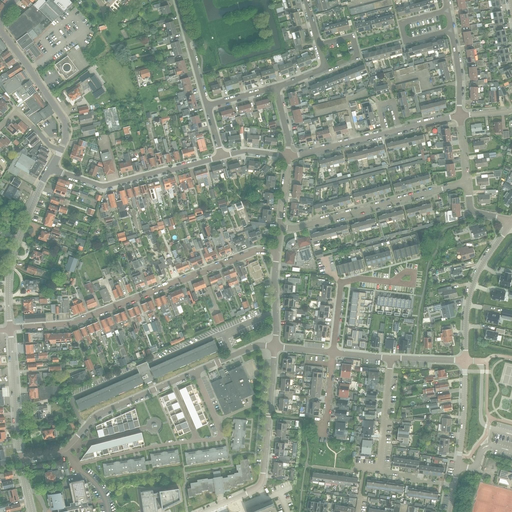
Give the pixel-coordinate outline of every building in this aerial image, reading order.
[(24,12),(7,27),(18,41),(17,41),(22,49),(23,48),(32,41),(32,40),(38,36),(41,33),(49,25),(52,22),(53,21),(56,19),(64,11),(72,3),(69,0),(47,0),(46,2),(43,0),(38,0),(36,3),(33,5),(29,8),(28,9),(24,12)] [(27,0),(21,0),(21,1),(26,7),(27,5),(29,8),(33,5),(30,2),(27,0)] [(285,12),(292,10),(291,7),(296,6),(294,0),(293,0),(286,2),(288,8),(284,9),(285,12)] [(491,10),(498,9),(497,6),(500,5),(500,1),(499,1),(499,0),(492,0),(491,0),(492,6),(490,7),(491,10)] [(326,2),(317,5),(319,11),(328,9),(331,8),(329,2),(326,2)] [(163,14),(170,12),(168,5),(161,7),(160,3),(153,5),(154,9),(158,7),(159,10),(161,10),(163,14)] [(399,16),(405,14),(403,7),(395,9),(396,13),(398,13),(399,16)] [(494,19),(502,17),(502,15),(501,11),(498,12),(498,9),(491,10),(491,13),(493,13),(494,19)] [(291,20),(299,18),(298,12),(292,13),(292,10),(285,12),(286,15),(289,14),(291,20)] [(392,14),(389,15),(389,13),(386,14),(388,24),(395,23),(393,18),(396,18),(395,14),(392,15),(392,14)] [(382,26),(388,24),(386,14),(385,14),(386,16),(380,18),(382,26)] [(371,18),(368,19),(368,21),(370,29),(376,28),(374,19),(374,17),(371,18)] [(493,25),(489,26),(490,29),(492,28),(494,28),(497,28),(501,27),(500,24),(503,23),(503,19),(502,19),(502,17),(494,19),(495,25),(493,25)] [(290,30),(297,28),(296,26),(301,24),(299,18),(291,20),(293,26),(289,27),(290,30)] [(376,28),(382,26),(380,18),(374,19),(376,28)] [(342,22),(344,30),(350,29),(348,20),(342,22)] [(358,32),(364,31),(361,20),(356,21),(356,20),(353,21),(354,27),(357,26),(358,32)] [(364,31),(370,29),(368,21),(365,22),(364,20),(362,20),(361,20),(364,31)] [(167,29),(174,27),(173,21),(165,23),(167,29)] [(336,24),(333,24),(332,21),(329,22),(330,25),(332,34),(338,32),(336,24)] [(338,32),(344,30),(342,22),(336,24),(338,32)] [(326,35),(332,34),(330,25),(324,27),(326,35)] [(174,38),(173,34),(176,33),(174,27),(167,29),(169,36),(169,37),(162,39),(162,37),(159,38),(160,42),(163,41),(174,38)] [(497,37),(505,36),(505,34),(505,29),(501,30),(501,27),(494,28),(494,31),(496,31),(497,37)] [(296,38),(304,36),(303,30),(297,31),(297,28),(290,30),(291,33),(294,32),(296,38)] [(104,39),(112,34),(109,30),(107,32),(108,33),(103,37),(104,39)] [(295,48),(302,47),(301,44),(306,42),(304,36),(296,38),(298,45),(294,46),(295,48)] [(497,47),(504,45),(503,42),(507,42),(506,38),(505,36),(497,37),(498,43),(497,44),(497,47)] [(178,41),(175,42),(174,38),(163,41),(164,44),(170,42),(171,43),(173,49),(180,47),(178,41)] [(444,39),(438,40),(438,43),(440,48),(443,47),(443,49),(449,48),(446,39),(444,40),(444,39)] [(438,40),(432,42),(434,50),(434,51),(437,50),(437,52),(440,51),(440,48),(438,43),(438,40)] [(428,51),(434,50),(432,42),(426,44),(428,51)] [(34,43),(29,48),(36,57),(41,53),(34,43)] [(118,43),(110,45),(117,54),(121,52),(118,43)] [(400,44),(394,46),(396,54),(402,53),(400,44)] [(421,53),(428,51),(426,44),(419,45),(421,53)] [(497,56),(508,54),(508,52),(508,48),(504,48),(504,45),(497,47),(498,50),(499,49),(500,52),(496,53),(497,56)] [(390,56),(396,54),(394,46),(388,48),(390,56)] [(180,47),(173,49),(174,55),(182,53),(180,47)] [(409,56),(416,54),(414,47),(407,48),(408,51),(405,52),(407,58),(410,57),(409,56)] [(384,58),(390,56),(388,48),(382,49),(384,58)] [(378,59),(384,58),(382,49),(376,51),(378,59)] [(0,69),(4,66),(6,68),(15,62),(7,50),(3,53),(0,55),(0,69)] [(372,61),(378,59),(376,51),(370,52),(372,61)] [(311,63),(308,55),(307,53),(306,52),(301,54),(302,57),(305,65),(311,63)] [(366,62),(372,61),(370,52),(364,54),(366,62)] [(500,66),(500,65),(507,64),(506,61),(510,60),(509,56),(508,54),(497,56),(499,62),(498,62),(498,64),(496,64),(496,67),(500,66)] [(67,56),(55,65),(59,70),(59,71),(58,71),(58,72),(59,73),(60,73),(61,73),(66,79),(78,70),(67,56)] [(305,65),(302,57),(296,60),(295,56),(292,57),(295,64),(297,63),(299,68),(305,65)] [(292,65),(295,64),(292,57),(287,59),(288,63),(285,64),(288,72),(294,70),(292,65)] [(437,60),(434,61),(434,64),(439,63),(439,66),(435,67),(436,70),(437,69),(440,69),(447,67),(446,61),(445,58),(437,60)] [(288,72),(285,64),(278,67),(277,63),(275,64),(277,71),(280,70),(282,75),(288,72)] [(274,72),(277,71),(275,64),(272,65),(273,68),(267,70),(269,79),(275,77),(274,72)] [(358,67),(361,75),(367,72),(364,64),(358,67)] [(0,83),(10,77),(22,69),(19,65),(6,72),(2,74),(0,75),(0,83)] [(175,75),(169,77),(170,80),(171,79),(179,77),(178,75),(179,74),(187,72),(185,66),(178,68),(173,69),(175,75)] [(505,74),(507,78),(511,75),(511,67),(508,69),(506,66),(499,70),(501,75),(505,74)] [(362,78),(361,75),(358,67),(352,69),(355,77),(356,80),(362,78)] [(148,68),(140,70),(142,78),(144,77),(145,78),(148,77),(147,77),(150,76),(148,68)] [(269,79),(267,70),(260,72),(260,68),(257,69),(258,76),(261,75),(263,80),(269,79)] [(256,77),(258,76),(257,69),(254,70),(255,73),(249,75),(251,84),(257,82),(256,77)] [(349,80),(355,77),(352,69),(346,71),(349,80)] [(30,80),(23,70),(9,79),(9,78),(0,83),(0,85),(5,92),(6,91),(9,95),(11,93),(29,80),(30,80)] [(68,97),(71,101),(72,100),(74,99),(76,101),(78,102),(81,100),(81,98),(79,95),(83,92),(84,91),(82,88),(88,84),(94,93),(93,94),(96,98),(105,92),(102,87),(100,88),(99,87),(102,85),(94,75),(92,77),(88,71),(79,78),(82,82),(79,84),(78,83),(76,85),(77,87),(72,91),(71,90),(67,92),(68,94),(69,96),(68,97)] [(343,82),(344,82),(349,80),(346,71),(340,74),(343,82)] [(251,84),(249,75),(242,77),(241,73),(238,74),(240,81),(243,80),(244,85),(251,84)] [(440,79),(440,82),(451,79),(449,73),(442,75),(442,78),(440,79)] [(478,80),(477,75),(480,75),(480,73),(470,74),(470,80),(475,79),(476,83),(478,83),(484,83),(484,80),(478,80)] [(238,82),(240,81),(238,74),(236,75),(237,79),(230,80),(233,89),(239,87),(238,82)] [(344,84),(344,82),(343,82),(340,74),(334,76),(337,84),(341,83),(342,85),(344,84)] [(339,88),(337,84),(334,76),(328,79),(331,87),(335,85),(336,89),(339,88)] [(181,83),(178,84),(178,87),(190,83),(188,77),(180,80),(181,83)] [(219,87),(222,86),(220,77),(216,78),(218,84),(211,86),(213,94),(221,92),(219,87)] [(233,89),(230,80),(224,82),(223,78),(220,79),(220,77),(222,86),(225,85),(226,90),(233,89)] [(325,89),(331,87),(328,79),(322,81),(325,89)] [(29,97),(36,92),(31,85),(32,84),(29,80),(11,93),(12,95),(16,92),(21,98),(17,101),(18,103),(16,104),(17,106),(24,102),(30,110),(24,114),(35,125),(40,122),(46,118),(45,116),(52,111),(48,105),(47,106),(37,92),(34,95),(33,94),(29,97)] [(319,92),(325,89),(322,81),(316,84),(319,92)] [(388,84),(384,85),(383,82),(381,83),(381,86),(383,93),(390,92),(388,84)] [(504,96),(499,85),(498,82),(492,82),(496,89),(496,90),(489,91),(490,95),(491,95),(492,102),(496,102),(499,102),(499,96),(504,96)] [(184,91),(177,93),(177,96),(189,93),(189,90),(192,89),(190,83),(178,87),(179,89),(183,88),(184,91)] [(314,94),(319,92),(316,84),(310,86),(311,88),(308,90),(311,98),(315,96),(314,94)] [(504,86),(503,86),(502,84),(499,85),(504,96),(507,94),(504,86)] [(377,95),(383,93),(381,86),(375,87),(377,95)] [(189,93),(177,96),(178,99),(185,97),(186,101),(184,101),(185,103),(195,101),(193,95),(192,95),(190,96),(189,93)] [(300,97),(290,99),(290,100),(291,105),(295,105),(295,107),(300,106),(308,104),(307,104),(307,101),(301,103),(300,100),(300,97)] [(268,99),(261,101),(264,109),(266,108),(266,110),(273,109),(271,103),(269,104),(268,99)] [(186,106),(188,105),(189,109),(196,107),(195,101),(185,103),(186,106)] [(258,110),(264,109),(261,101),(255,102),(258,110)] [(365,111),(362,111),(363,114),(365,113),(373,112),(371,105),(370,106),(369,103),(363,104),(364,107),(365,111)] [(252,113),(252,112),(250,104),(244,105),(246,112),(247,118),(251,117),(250,116),(253,115),(254,119),(257,118),(255,112),(252,113)] [(427,105),(421,106),(422,113),(426,112),(426,113),(429,113),(427,105)] [(115,107),(103,109),(108,132),(120,129),(115,107)] [(231,120),(231,118),(235,117),(232,109),(226,110),(229,120),(231,120)] [(227,121),(229,120),(226,110),(220,112),(222,120),(226,119),(227,121)] [(93,111),(88,112),(87,112),(88,115),(79,117),(81,123),(86,121),(86,122),(92,121),(91,115),(94,114),(93,111)] [(191,121),(188,122),(189,124),(192,123),(200,121),(198,115),(190,117),(191,121)] [(311,119),(303,121),(301,115),(294,117),(296,123),(299,122),(299,125),(302,124),(311,122),(311,120),(311,119)] [(11,123),(6,128),(11,133),(13,135),(15,133),(18,129),(21,132),(23,133),(28,127),(21,121),(19,123),(17,125),(15,123),(13,125),(11,123)] [(98,131),(97,125),(100,125),(100,121),(93,123),(93,125),(82,128),(83,136),(89,135),(89,134),(92,134),(92,133),(95,133),(95,131),(98,131)] [(192,123),(189,124),(189,127),(190,130),(193,129),(201,127),(200,121),(192,123)] [(307,134),(305,135),(307,142),(313,141),(312,136),(315,135),(312,125),(311,122),(309,123),(310,125),(309,125),(311,132),(307,133),(307,134)] [(502,122),(494,122),(495,132),(503,132),(503,131),(502,122)] [(320,130),(316,131),(315,124),(312,125),(315,135),(317,135),(318,139),(325,138),(323,130),(321,131),(320,130)] [(482,130),(481,124),(478,124),(471,125),(472,134),(482,133),(482,135),(486,134),(485,130),(482,130)] [(447,125),(437,126),(439,136),(450,134),(449,128),(448,128),(447,125)] [(235,143),(233,131),(232,127),(231,127),(225,129),(226,132),(230,131),(231,136),(228,137),(229,144),(235,143)] [(252,142),(253,128),(251,127),(250,135),(247,135),(247,133),(243,132),(243,139),(246,139),(246,142),(252,142)] [(29,143),(36,137),(37,136),(34,132),(33,133),(31,131),(29,133),(27,136),(25,138),(26,140),(26,141),(27,142),(28,142),(29,143)] [(261,138),(260,141),(264,141),(264,144),(270,144),(271,138),(271,133),(270,132),(269,132),(269,135),(268,135),(268,138),(265,137),(265,135),(261,134),(261,138)] [(305,135),(304,132),(299,133),(299,135),(301,144),(307,142),(305,135)] [(203,138),(197,140),(196,138),(203,137),(202,133),(199,134),(195,135),(193,136),(195,142),(197,141),(200,151),(206,150),(203,138)] [(423,149),(421,143),(425,142),(423,135),(417,136),(418,143),(422,155),(422,158),(425,157),(424,155),(423,149)] [(36,137),(29,143),(32,147),(39,141),(36,137)] [(483,141),(490,140),(489,137),(483,138),(480,138),(480,141),(473,142),(474,149),(475,149),(475,152),(479,152),(478,149),(484,148),(483,141)] [(7,146),(10,142),(5,138),(3,140),(1,138),(0,139),(0,151),(2,149),(1,148),(4,144),(7,146)] [(85,148),(87,142),(80,139),(78,145),(74,144),(70,157),(80,161),(84,151),(82,151),(83,147),(85,148)] [(172,152),(174,160),(180,159),(175,140),(172,141),(173,147),(174,147),(175,152),(172,152)] [(184,149),(181,150),(183,158),(189,156),(185,142),(185,140),(182,141),(184,149)] [(185,142),(189,156),(195,155),(193,147),(190,147),(189,142),(187,143),(186,140),(185,141),(185,142)] [(393,141),(393,142),(395,149),(401,148),(399,141),(395,142),(395,141),(393,141)] [(41,152),(44,146),(42,144),(41,142),(40,142),(29,151),(29,154),(30,154),(31,152),(38,156),(41,152)] [(163,163),(160,150),(158,143),(155,144),(157,153),(155,154),(158,165),(163,163)] [(49,151),(44,148),(44,147),(44,146),(41,152),(38,156),(45,160),(48,156),(46,155),(49,151)] [(375,148),(371,149),(373,156),(376,155),(377,158),(380,157),(377,147),(377,146),(375,147),(375,148)] [(143,148),(140,149),(142,156),(140,157),(141,160),(143,169),(149,167),(145,154),(143,148)] [(154,157),(153,155),(151,148),(148,149),(149,153),(150,153),(151,156),(151,158),(148,159),(150,167),(156,165),(154,157)] [(365,149),(365,150),(367,157),(373,156),(371,149),(368,150),(367,149),(365,149)] [(36,178),(44,166),(36,161),(27,156),(24,155),(23,154),(18,151),(7,171),(17,176),(21,169),(36,178)] [(30,154),(33,156),(31,158),(36,161),(44,166),(45,163),(46,161),(45,160),(39,157),(38,156),(31,152),(30,154)] [(107,174),(115,172),(109,152),(101,154),(104,167),(103,167),(105,173),(106,173),(107,174)] [(356,163),(353,153),(353,152),(351,153),(351,154),(347,154),(349,161),(355,160),(356,163)] [(486,158),(492,158),(496,157),(496,152),(483,154),(484,158),(476,159),(477,167),(488,166),(486,158)] [(126,162),(119,164),(121,173),(133,170),(130,161),(128,154),(124,155),(126,162)] [(337,155),(337,156),(339,163),(345,162),(343,155),(339,156),(339,155),(337,155)] [(253,170),(254,161),(249,161),(248,166),(246,166),(243,166),(245,173),(247,172),(248,169),(253,170)] [(239,162),(234,164),(236,172),(239,171),(239,175),(242,174),(245,173),(243,166),(240,167),(239,162)] [(227,171),(226,168),(223,169),(222,164),(216,165),(219,174),(224,172),(225,178),(228,177),(227,171)] [(233,173),(236,172),(234,164),(228,165),(229,170),(227,171),(228,177),(234,176),(233,173)] [(102,168),(99,167),(92,165),(89,174),(95,176),(97,172),(100,174),(101,176),(104,175),(102,168)] [(216,175),(219,174),(216,165),(211,167),(212,171),(209,172),(211,179),(216,178),(216,175)] [(200,170),(205,186),(208,185),(206,176),(208,176),(206,168),(200,170)] [(200,170),(195,171),(197,179),(198,184),(199,183),(200,183),(201,183),(204,182),(205,186),(200,170)] [(194,187),(192,180),(190,173),(184,174),(186,182),(188,189),(194,187)] [(188,189),(186,182),(184,174),(178,176),(180,184),(184,183),(185,189),(188,189)] [(488,178),(494,177),(494,174),(488,175),(488,178),(478,179),(479,186),(489,184),(488,178)] [(425,184),(428,184),(427,183),(431,182),(429,175),(423,176),(425,183),(425,184)] [(425,184),(425,183),(423,176),(417,178),(419,185),(423,184),(423,185),(425,184)] [(11,183),(17,187),(20,181),(14,178),(11,183)] [(69,185),(68,185),(69,182),(58,178),(56,185),(67,189),(69,185)] [(402,191),(404,190),(404,189),(407,188),(405,181),(402,182),(401,178),(399,179),(399,183),(402,191)] [(168,179),(163,180),(165,188),(165,190),(168,189),(170,195),(171,198),(173,197),(173,194),(170,186),(168,179)] [(159,181),(153,183),(155,190),(157,199),(158,199),(158,203),(162,202),(159,191),(161,191),(159,181)] [(274,187),(275,182),(266,181),(266,184),(263,184),(262,186),(262,189),(269,190),(269,187),(274,187)] [(503,186),(510,190),(511,187),(505,182),(503,186)] [(157,199),(155,190),(153,183),(147,184),(149,192),(152,191),(155,200),(157,199)] [(385,194),(385,193),(383,186),(382,183),(380,184),(381,187),(377,188),(379,195),(383,194),(383,195),(385,194)] [(393,184),(395,191),(399,190),(399,191),(402,191),(399,183),(393,184)] [(148,192),(146,185),(140,186),(142,194),(145,193),(146,198),(147,200),(148,202),(150,201),(148,192)] [(21,192),(13,188),(10,186),(4,195),(8,197),(9,195),(16,199),(21,192)] [(54,188),(53,191),(54,191),(54,192),(56,193),(55,195),(60,197),(61,194),(64,196),(65,192),(69,194),(70,191),(56,186),(55,188),(54,188)] [(141,194),(139,186),(133,188),(135,196),(136,198),(139,197),(141,204),(143,204),(142,199),(141,194)] [(134,196),(131,188),(126,190),(128,198),(130,197),(134,209),(137,208),(134,196)] [(269,193),(269,190),(262,189),(262,192),(265,192),(264,198),(273,199),(273,193),(269,193)] [(359,190),(360,192),(361,199),(367,198),(365,191),(362,191),(362,189),(359,190)] [(121,201),(117,202),(119,207),(118,207),(121,218),(127,216),(126,210),(125,210),(123,204),(128,203),(124,190),(118,192),(121,201)] [(506,192),(503,197),(506,198),(504,201),(509,204),(511,200),(511,191),(511,190),(509,193),(506,192)] [(113,193),(107,195),(109,202),(111,207),(116,206),(116,204),(113,193)] [(350,196),(346,197),(345,195),(343,196),(346,204),(346,205),(348,205),(348,204),(352,203),(350,196)] [(451,198),(449,198),(450,204),(452,204),(460,204),(459,198),(456,198),(456,195),(451,195),(451,198)] [(492,195),(479,195),(480,203),(490,203),(490,197),(492,197),(492,195)] [(63,202),(64,200),(58,198),(58,199),(52,196),(50,202),(58,205),(59,201),(63,202)] [(334,207),(340,206),(338,199),(337,196),(331,197),(334,207)] [(334,208),(334,207),(331,197),(328,198),(329,201),(326,202),(328,209),(332,208),(332,209),(334,208)] [(272,204),(273,199),(264,198),(264,203),(260,203),(260,206),(267,206),(267,203),(272,204)] [(224,199),(217,201),(219,208),(226,206),(224,199)] [(326,202),(323,203),(322,200),(320,200),(320,203),(320,204),(322,211),(328,209),(326,202)] [(110,215),(107,203),(107,202),(101,204),(102,207),(100,208),(101,208),(100,210),(101,214),(102,218),(105,217),(107,223),(109,227),(113,226),(112,221),(110,215)] [(55,213),(57,207),(49,204),(47,211),(55,213)] [(316,212),(320,211),(320,212),(322,212),(322,211),(320,204),(314,205),(316,212)] [(424,204),(427,212),(433,211),(431,204),(427,205),(427,204),(424,204)] [(267,209),(267,206),(260,206),(260,209),(263,209),(262,214),(271,215),(271,210),(267,209)] [(93,216),(95,210),(89,208),(86,214),(93,216)] [(457,220),(457,217),(460,216),(460,210),(452,211),(448,211),(449,222),(457,220)] [(45,218),(57,222),(58,220),(53,219),(55,215),(47,212),(47,213),(46,213),(45,215),(46,216),(45,218)] [(387,214),(386,213),(384,214),(386,222),(392,220),(390,213),(387,214)] [(259,219),(258,222),(265,223),(265,220),(270,221),(271,215),(262,214),(262,217),(259,217),(259,219)] [(173,225),(180,223),(179,219),(176,219),(175,216),(170,217),(173,225)] [(56,224),(57,222),(45,218),(44,220),(43,221),(43,223),(43,224),(51,227),(52,223),(56,224)] [(375,219),(371,220),(371,219),(368,219),(371,227),(377,226),(377,225),(378,225),(378,223),(376,224),(375,219)] [(359,223),(359,222),(357,222),(359,230),(365,229),(363,222),(359,223)] [(340,226),(341,227),(343,237),(344,237),(343,234),(349,232),(347,225),(343,226),(343,225),(340,226)] [(251,226),(244,229),(245,231),(247,238),(250,237),(252,241),(257,239),(254,231),(251,226)] [(481,236),(487,235),(486,231),(485,231),(484,227),(478,229),(477,226),(470,228),(471,231),(473,231),(475,237),(481,235),(481,236)] [(341,237),(343,237),(341,227),(335,228),(337,235),(340,234),(341,237)] [(254,231),(257,239),(262,237),(259,229),(254,231)] [(38,238),(38,239),(46,241),(47,239),(49,239),(51,235),(49,234),(49,233),(41,230),(40,234),(39,234),(39,235),(38,235),(37,237),(38,238)] [(244,239),(247,238),(245,231),(242,232),(237,234),(238,237),(241,245),(246,243),(244,239)] [(315,233),(311,234),(313,241),(314,245),(320,243),(319,240),(317,233),(317,232),(315,233)] [(228,243),(225,244),(221,233),(218,234),(219,238),(226,254),(231,251),(228,243)] [(241,245),(238,237),(236,238),(234,233),(229,235),(230,237),(229,237),(231,244),(234,243),(236,247),(241,245)] [(226,254),(219,238),(215,239),(214,236),(211,237),(212,239),(212,240),(214,246),(219,244),(220,244),(219,245),(220,247),(217,248),(220,256),(226,254)] [(286,246),(286,249),(287,249),(288,249),(288,251),(287,251),(286,263),(293,264),(294,261),(296,262),(296,265),(303,266),(304,262),(309,262),(312,258),(309,244),(311,244),(310,242),(309,237),(305,238),(300,239),(297,240),(298,242),(296,243),(295,239),(292,239),(291,240),(290,240),(289,241),(288,242),(287,244),(286,245),(286,246)] [(205,242),(204,241),(203,238),(196,240),(197,243),(199,249),(203,247),(204,248),(206,253),(203,254),(206,262),(212,260),(205,242)] [(208,241),(205,242),(212,260),(217,257),(214,250),(212,251),(208,241)] [(198,265),(203,263),(200,255),(198,256),(196,252),(194,247),(191,249),(193,251),(192,251),(198,265)] [(463,259),(474,256),(472,248),(466,250),(465,247),(457,249),(458,254),(461,253),(463,259)] [(31,257),(40,260),(40,261),(42,261),(43,257),(44,257),(45,253),(48,254),(49,251),(43,249),(42,252),(42,254),(34,251),(33,254),(32,254),(31,256),(32,257),(31,257)] [(175,249),(171,251),(176,262),(174,263),(178,273),(184,271),(175,249)] [(192,267),(198,265),(192,251),(189,253),(192,259),(189,260),(192,267)] [(73,273),(78,259),(70,256),(65,270),(73,273)] [(158,275),(165,273),(163,267),(166,266),(162,257),(159,258),(161,263),(155,265),(155,266),(158,275)] [(139,267),(143,266),(145,265),(142,258),(140,259),(137,260),(139,267)] [(179,258),(184,271),(189,268),(186,261),(183,262),(181,258),(179,258)] [(257,278),(263,276),(257,261),(250,264),(247,265),(251,274),(254,280),(258,278),(257,278)] [(246,278),(244,274),(247,273),(245,270),(246,270),(244,264),(240,266),(236,267),(241,280),(241,282),(247,279),(246,278)] [(37,268),(36,268),(29,265),(28,268),(27,268),(26,270),(27,271),(34,274),(36,271),(40,272),(41,270),(42,269),(37,268)] [(462,270),(465,269),(464,265),(453,268),(454,271),(453,271),(455,279),(460,278),(460,277),(463,276),(462,270)] [(152,283),(156,281),(150,266),(148,267),(149,270),(147,271),(148,272),(152,283)] [(107,267),(102,270),(104,276),(110,273),(107,267)] [(233,268),(228,270),(234,285),(234,287),(237,292),(240,291),(238,285),(236,280),(235,277),(234,278),(234,276),(235,276),(236,275),(233,268)] [(228,270),(222,272),(225,280),(227,279),(228,283),(229,286),(233,284),(228,270)] [(152,283),(148,272),(146,272),(146,271),(143,272),(148,285),(152,283)] [(136,273),(141,287),(145,286),(140,273),(139,273),(139,272),(136,273)] [(500,276),(499,284),(510,286),(511,278),(511,273),(505,272),(504,277),(500,276)] [(223,289),(220,282),(223,281),(220,273),(214,276),(220,290),(223,289)] [(137,289),(141,287),(136,274),(132,275),(134,282),(137,289)] [(220,290),(214,276),(209,278),(211,285),(214,284),(217,291),(215,292),(217,299),(222,297),(220,290)] [(128,293),(132,291),(129,283),(128,284),(127,282),(125,277),(123,278),(128,293)] [(300,283),(300,279),(288,278),(288,283),(287,283),(286,283),(286,285),(284,285),(284,291),(292,292),(293,286),(295,286),(295,282),(300,283)] [(39,283),(39,280),(32,279),(32,281),(26,281),(26,284),(25,286),(25,287),(25,288),(31,289),(31,290),(32,292),(34,292),(35,291),(35,289),(36,289),(36,283),(39,283)] [(90,282),(89,280),(86,282),(86,284),(84,285),(86,290),(89,289),(91,293),(94,292),(90,282)] [(101,289),(99,282),(98,283),(97,280),(91,282),(95,291),(101,289)] [(120,296),(116,288),(115,289),(114,284),(112,280),(109,281),(115,298),(120,296)] [(198,282),(202,294),(205,293),(203,288),(206,287),(203,280),(198,282)] [(322,291),(331,292),(332,286),(328,286),(328,282),(318,280),(317,285),(323,285),(322,291)] [(120,296),(124,294),(118,281),(114,283),(117,288),(116,288),(120,296)] [(199,295),(202,294),(198,282),(192,284),(195,291),(197,290),(199,295)] [(445,299),(458,296),(456,288),(452,289),(451,286),(438,290),(439,293),(443,292),(445,299)] [(104,302),(111,299),(106,288),(100,290),(104,302)] [(181,289),(175,291),(179,302),(187,299),(189,305),(195,303),(192,296),(190,290),(186,291),(185,288),(181,289)] [(493,291),(492,299),(500,301),(500,299),(504,300),(506,292),(500,290),(500,292),(493,291)] [(170,295),(167,296),(172,308),(175,315),(179,314),(176,307),(180,305),(179,302),(175,291),(169,293),(170,295)] [(330,298),(331,292),(322,291),(322,297),(318,296),(318,301),(326,302),(327,297),(330,298)] [(169,304),(168,302),(165,295),(160,297),(169,321),(170,321),(170,320),(171,320),(170,317),(171,317),(167,305),(169,304)] [(298,302),(299,296),(292,295),(291,299),(285,298),(284,305),(291,306),(291,309),(295,309),(296,306),(295,306),(296,302),(298,302)] [(33,304),(32,301),(40,301),(40,304),(47,303),(46,297),(39,297),(30,298),(30,300),(23,300),(24,305),(26,305),(26,306),(30,306),(30,304),(33,304)] [(166,322),(169,321),(160,297),(154,299),(157,307),(160,306),(166,322)] [(88,308),(97,305),(94,298),(85,301),(88,308)] [(74,300),(79,312),(85,310),(82,302),(78,304),(77,302),(78,301),(77,299),(74,300)] [(74,314),(79,312),(74,300),(72,300),(73,303),(74,303),(75,305),(71,307),(74,314)] [(152,316),(151,314),(153,313),(151,309),(154,308),(151,300),(146,303),(152,316)] [(326,306),(326,302),(318,301),(317,307),(320,308),(320,310),(318,310),(317,311),(329,312),(329,306),(326,306)] [(149,318),(152,316),(146,303),(141,305),(143,312),(146,311),(149,318)] [(444,318),(445,318),(454,315),(453,309),(456,308),(454,303),(441,306),(441,304),(434,305),(436,312),(439,311),(442,310),(444,318)] [(36,312),(35,306),(35,304),(33,304),(30,304),(30,306),(26,306),(26,305),(24,305),(24,309),(23,310),(24,312),(24,313),(36,312)] [(140,315),(138,316),(138,314),(141,313),(138,306),(133,308),(138,322),(142,321),(140,315)] [(138,322),(133,308),(127,310),(130,317),(133,316),(135,322),(138,321),(138,322)] [(286,311),(285,319),(289,319),(289,321),(292,321),(293,316),(296,316),(297,313),(305,314),(305,310),(295,309),(291,309),(291,312),(289,312),(286,311)] [(125,311),(119,313),(122,321),(123,322),(123,324),(128,322),(128,320),(127,318),(125,311)] [(328,318),(329,312),(317,311),(317,316),(316,316),(315,320),(324,321),(324,317),(328,318)] [(488,312),(486,322),(498,324),(500,315),(488,312)] [(24,315),(25,323),(46,321),(45,313),(41,314),(39,314),(24,315)] [(119,313),(114,315),(117,323),(119,322),(121,326),(124,325),(123,324),(123,322),(122,321),(119,313)] [(212,316),(215,323),(223,320),(221,313),(212,316)] [(111,316),(106,319),(111,331),(113,330),(112,325),(114,324),(111,316)] [(349,323),(349,325),(358,327),(359,323),(362,324),(363,320),(359,319),(350,318),(350,319),(349,323)] [(106,319),(100,321),(103,328),(105,334),(106,334),(111,332),(111,331),(106,319)] [(323,325),(324,321),(315,320),(314,330),(318,330),(318,331),(326,332),(327,325),(323,325)] [(98,330),(100,329),(98,322),(92,324),(97,337),(100,335),(98,330)] [(295,333),(296,326),(296,323),(288,322),(288,325),(286,325),(285,332),(295,333)] [(97,337),(92,324),(87,326),(90,333),(92,332),(94,337),(97,336),(97,337)] [(91,340),(88,334),(85,327),(79,329),(83,337),(86,335),(89,344),(92,342),(91,340)] [(497,328),(496,332),(487,330),(485,338),(497,340),(499,332),(504,334),(505,330),(497,328)] [(74,335),(72,335),(73,346),(78,345),(78,341),(80,340),(82,339),(78,329),(72,332),(74,335)] [(442,339),(441,339),(442,341),(444,340),(444,343),(445,343),(446,347),(450,346),(450,342),(453,341),(451,329),(442,330),(443,337),(442,337),(442,339)] [(347,336),(346,346),(352,347),(352,346),(353,343),(356,344),(358,330),(352,330),(352,336),(347,336)] [(358,330),(356,344),(359,344),(359,347),(365,348),(366,338),(362,338),(363,331),(358,330)] [(326,337),(326,332),(318,331),(317,336),(314,336),(313,340),(322,341),(322,337),(326,337)] [(32,339),(43,338),(43,332),(33,333),(25,333),(26,342),(33,342),(32,339)] [(285,332),(285,338),(295,339),(298,340),(303,340),(303,339),(303,338),(304,334),(299,333),(295,333),(285,332)] [(379,343),(383,343),(384,333),(378,333),(378,337),(373,337),(372,346),(379,347),(379,343)] [(400,340),(399,349),(406,350),(407,348),(410,348),(412,335),(406,334),(405,341),(400,340)] [(396,341),(394,340),(394,338),(386,338),(385,349),(393,349),(393,348),(395,348),(396,341)] [(218,350),(214,342),(214,340),(149,368),(146,361),(136,366),(139,373),(75,400),(76,402),(80,410),(142,383),(142,382),(144,382),(145,383),(153,380),(152,378),(154,377),(218,350)] [(42,343),(26,345),(26,353),(38,353),(42,353),(42,343)] [(38,354),(26,355),(27,362),(35,361),(35,359),(39,359),(47,358),(47,352),(42,353),(38,353),(38,354)] [(284,358),(283,365),(295,366),(295,365),(295,362),(296,363),(296,356),(288,356),(288,357),(287,357),(287,359),(284,358)] [(90,359),(84,361),(88,370),(94,368),(90,359)] [(342,371),(351,371),(352,365),(353,365),(353,362),(344,361),(344,364),(341,364),(341,366),(342,366),(342,371)] [(241,401),(240,399),(254,393),(242,365),(228,371),(229,375),(211,383),(224,414),(243,406),(242,404),(241,401)] [(295,371),(295,366),(283,365),(283,370),(286,371),(286,375),(294,376),(295,371)] [(101,367),(94,369),(97,376),(103,374),(101,367)] [(377,372),(377,369),(362,368),(362,371),(369,372),(369,378),(378,379),(378,375),(380,375),(380,372),(377,372)] [(446,372),(445,373),(444,369),(438,371),(435,371),(436,377),(433,377),(433,376),(425,377),(426,383),(434,381),(447,378),(446,372)] [(74,384),(89,379),(85,370),(71,376),(74,384)] [(350,378),(351,371),(342,371),(341,375),(340,374),(340,377),(343,377),(342,380),(351,381),(352,378),(350,378)] [(39,380),(40,380),(39,374),(29,375),(29,382),(28,382),(29,384),(29,385),(29,386),(39,385),(39,380)] [(294,379),(294,376),(286,375),(286,379),(282,378),(281,384),(290,385),(290,379),(294,379)] [(378,383),(378,379),(369,378),(368,385),(367,384),(367,388),(376,389),(376,385),(379,386),(379,383),(378,383)] [(351,385),(351,381),(342,380),(342,383),(339,383),(339,386),(340,386),(340,390),(349,391),(350,384),(351,385)] [(433,391),(436,391),(449,389),(448,383),(435,385),(436,388),(433,388),(426,389),(426,393),(434,392),(433,391)] [(289,391),(290,385),(281,384),(281,390),(285,390),(284,395),(293,395),(293,391),(289,391)] [(190,385),(179,390),(183,399),(189,397),(188,392),(193,390),(190,385)] [(31,403),(33,403),(60,395),(60,386),(38,387),(38,388),(29,389),(29,399),(30,399),(31,403)] [(375,391),(376,389),(367,388),(366,391),(368,391),(367,398),(366,397),(375,398),(376,398),(377,394),(378,394),(378,392),(375,391)] [(307,395),(307,398),(314,399),(315,396),(320,397),(321,391),(312,390),(309,390),(309,395),(307,395)] [(348,397),(349,391),(340,390),(339,394),(338,394),(338,397),(341,397),(340,400),(339,400),(348,400),(350,401),(350,397),(348,397)] [(177,402),(173,392),(162,397),(164,402),(169,400),(171,405),(177,402)] [(438,398),(431,400),(431,402),(451,399),(450,393),(442,395),(438,395),(438,398)] [(195,394),(183,399),(187,409),(194,406),(192,402),(197,399),(195,394)] [(292,400),(293,395),(284,395),(284,399),(280,398),(280,404),(288,405),(289,399),(292,400)] [(374,401),(375,398),(366,397),(365,401),(367,401),(366,407),(365,407),(375,408),(376,404),(377,404),(377,402),(374,401)] [(314,402),(314,399),(307,398),(306,407),(319,409),(320,403),(314,402)] [(347,407),(348,400),(339,400),(338,404),(337,404),(337,406),(340,407),(339,410),(338,409),(338,410),(348,410),(349,407),(347,407)] [(182,411),(177,402),(170,405),(168,406),(166,407),(168,412),(173,410),(175,414),(182,411)] [(194,406),(187,409),(191,419),(198,416),(196,411),(201,409),(199,404),(194,406)] [(288,411),(288,405),(280,404),(279,410),(283,410),(282,414),(291,415),(291,411),(288,411)] [(452,411),(452,410),(451,404),(441,406),(441,409),(431,410),(432,414),(452,411)] [(42,406),(33,407),(34,414),(34,417),(42,416),(42,413),(43,413),(43,410),(47,409),(47,406),(42,406)] [(306,413),(305,416),(313,417),(313,414),(319,415),(319,409),(306,407),(306,413)] [(375,408),(365,407),(364,410),(366,411),(365,417),(360,417),(374,418),(375,414),(376,414),(376,411),(373,411),(374,408),(375,408)] [(348,411),(348,410),(338,410),(337,414),(336,414),(336,416),(339,416),(338,419),(347,420),(355,421),(355,420),(352,419),(352,417),(346,417),(347,410),(348,411)] [(125,413),(126,417),(127,422),(129,429),(139,426),(138,419),(133,421),(130,411),(125,413)] [(182,411),(175,414),(170,416),(172,422),(178,419),(179,424),(186,421),(182,411)] [(198,416),(191,419),(196,428),(202,426),(200,421),(205,419),(203,414),(198,416)] [(442,424),(451,425),(452,419),(449,418),(450,415),(441,414),(440,417),(443,418),(442,424)] [(120,415),(115,417),(116,421),(117,424),(117,425),(119,432),(129,429),(127,422),(123,423),(120,415)] [(374,418),(360,417),(360,420),(365,420),(364,427),(373,428),(374,424),(375,424),(376,421),(373,421),(373,418),(374,418)] [(111,419),(106,422),(106,425),(107,426),(107,427),(109,434),(119,432),(117,425),(112,426),(111,419)] [(247,420),(242,420),(233,419),(233,423),(235,423),(235,426),(244,427),(244,424),(245,424),(247,420)] [(347,424),(347,420),(338,419),(338,422),(335,422),(335,425),(336,425),(336,429),(345,430),(345,424),(347,424)] [(277,429),(286,430),(287,424),(290,424),(290,420),(283,420),(283,423),(278,423),(277,429)] [(74,421),(70,423),(73,431),(78,429),(74,421)] [(190,431),(186,421),(174,426),(177,431),(182,429),(184,434),(190,431)] [(55,429),(59,428),(58,422),(51,423),(52,426),(55,425),(55,429),(43,431),(43,435),(43,437),(44,437),(44,438),(54,437),(54,436),(57,436),(55,429)] [(398,433),(409,434),(410,423),(402,422),(401,428),(399,427),(398,433)] [(101,424),(96,426),(99,437),(109,434),(107,427),(102,429),(101,424)] [(451,425),(442,424),(439,424),(438,430),(438,434),(440,434),(448,435),(448,431),(450,431),(451,425)] [(243,430),(244,427),(235,426),(234,429),(232,429),(232,433),(245,434),(245,430),(243,430)] [(373,432),(373,428),(364,427),(364,434),(362,433),(362,436),(371,437),(371,434),(374,435),(374,432),(373,432)] [(286,436),(286,430),(277,429),(276,435),(281,436),(281,439),(288,440),(289,437),(286,436)] [(345,430),(336,429),(336,433),(334,433),(334,435),(335,436),(334,439),(345,440),(346,436),(344,436),(345,430)] [(141,432),(131,435),(132,441),(134,447),(139,445),(138,440),(143,439),(141,432)] [(245,434),(232,433),(232,437),(234,437),(233,440),(242,441),(243,438),(244,438),(245,434)] [(408,446),(409,434),(398,433),(397,439),(400,439),(400,445),(408,446)] [(447,438),(448,435),(440,434),(439,438),(441,438),(440,444),(437,444),(449,445),(450,439),(447,438)] [(131,435),(120,437),(122,444),(124,449),(129,448),(128,443),(132,441),(131,435)] [(371,437),(362,436),(362,437),(356,436),(356,439),(358,442),(359,442),(361,443),(361,446),(372,447),(372,443),(373,443),(374,441),(371,440),(371,437)] [(120,437),(110,440),(112,447),(113,452),(119,451),(117,445),(122,444),(120,437)] [(288,444),(288,440),(281,439),(281,443),(276,443),(275,449),(284,450),(285,443),(288,444)] [(110,440),(100,443),(102,449),(103,455),(109,453),(107,448),(112,447),(110,440)] [(242,444),(242,441),(233,440),(233,443),(231,443),(231,447),(232,447),(232,450),(239,451),(240,448),(244,448),(243,444),(242,444)] [(91,445),(80,461),(94,457),(93,452),(102,449),(100,443),(91,445)] [(448,455),(449,445),(437,444),(437,446),(440,446),(439,450),(438,450),(437,454),(442,454),(441,456),(445,457),(448,455)] [(228,459),(227,450),(226,445),(222,447),(222,449),(219,449),(221,458),(224,458),(224,459),(228,459)] [(371,451),(372,447),(361,446),(363,447),(362,453),(360,453),(360,456),(369,457),(369,454),(372,454),(373,451),(371,451)] [(210,462),(214,461),(212,448),(208,449),(208,451),(205,451),(207,460),(210,460),(210,462)] [(221,458),(219,449),(216,450),(216,448),(212,448),(214,461),(218,460),(218,458),(221,458)] [(180,462),(178,453),(177,449),(174,451),(174,452),(171,453),(172,462),(175,461),(176,463),(180,462)] [(284,456),(284,450),(275,449),(275,455),(280,456),(279,459),(286,460),(287,456),(284,456)] [(196,464),(200,463),(198,450),(194,452),(195,453),(191,454),(193,462),(196,462),(196,464)] [(207,460),(205,451),(202,452),(202,450),(198,450),(200,463),(204,463),(204,461),(207,460)] [(162,465),(166,465),(163,451),(160,453),(160,454),(157,455),(158,464),(161,463),(162,465)] [(172,462),(171,453),(168,453),(167,452),(164,451),(163,451),(166,465),(169,464),(169,462),(172,462)] [(193,462),(191,454),(188,454),(188,453),(184,452),(186,465),(190,465),(190,463),(193,462)] [(158,464),(157,455),(154,455),(154,454),(149,454),(151,460),(148,461),(148,464),(151,464),(152,467),(156,466),(155,464),(158,464)] [(400,458),(395,458),(395,456),(392,455),(392,461),(393,461),(393,465),(399,466),(400,458)] [(145,461),(144,457),(140,458),(141,460),(137,460),(139,469),(142,469),(142,471),(146,470),(145,465),(148,464),(148,461),(145,461)] [(128,473),(132,472),(130,459),(127,460),(127,462),(124,462),(125,471),(128,471),(128,473)] [(139,469),(137,460),(134,461),(134,459),(130,459),(132,472),(136,472),(136,470),(139,469)] [(243,481),(251,480),(247,459),(239,460),(240,464),(241,475),(242,475),(243,481)] [(289,460),(286,460),(279,459),(279,463),(274,462),(274,469),(282,470),(283,463),(289,464),(289,460)] [(114,475),(118,474),(116,461),(113,463),(113,464),(110,465),(111,474),(114,473),(114,475)] [(125,471),(124,462),(120,463),(120,462),(116,461),(118,474),(122,474),(122,472),(125,471)] [(62,476),(61,470),(62,469),(62,470),(64,470),(66,475),(69,474),(68,468),(66,462),(60,463),(51,465),(52,471),(45,472),(46,476),(46,478),(45,478),(46,482),(47,482),(55,480),(55,478),(59,477),(62,476)] [(111,474),(110,465),(107,465),(106,464),(102,463),(104,476),(108,476),(108,474),(111,474)] [(243,483),(243,481),(242,475),(241,475),(240,464),(236,465),(236,468),(237,468),(238,471),(234,472),(234,473),(235,478),(236,484),(243,483)] [(222,484),(221,477),(220,469),(212,471),(213,478),(215,485),(215,490),(216,494),(223,493),(223,490),(222,484)] [(287,480),(288,476),(282,476),(282,470),(274,469),(273,475),(278,475),(277,479),(279,479),(282,479),(285,480),(287,480)] [(511,472),(501,470),(499,478),(506,480),(509,484),(511,482),(511,472)] [(0,482),(1,482),(0,478),(0,476),(1,477),(1,476),(5,475),(6,479),(13,477),(12,471),(0,473),(0,482)] [(236,486),(236,484),(235,478),(234,473),(227,474),(227,476),(228,481),(229,487),(236,486)] [(230,489),(229,487),(228,481),(227,476),(221,477),(222,484),(223,490),(230,489)] [(208,483),(207,479),(207,478),(199,479),(200,484),(201,484),(202,490),(208,489),(207,483),(208,483)] [(208,491),(215,490),(215,485),(213,478),(207,479),(208,483),(207,483),(208,489),(208,491)] [(65,489),(68,506),(89,502),(90,501),(91,501),(88,486),(85,487),(83,479),(70,482),(72,487),(65,489)] [(202,493),(202,490),(201,484),(200,484),(199,479),(197,480),(197,482),(193,482),(194,487),(195,494),(202,493)] [(3,488),(13,486),(12,480),(2,482),(3,488)] [(195,496),(195,494),(194,487),(193,482),(190,483),(191,488),(187,488),(188,497),(195,496)] [(176,500),(180,498),(178,487),(159,492),(153,493),(152,490),(140,491),(142,511),(155,511),(155,507),(161,506),(161,508),(173,501),(173,502),(176,502),(176,500)] [(10,502),(19,500),(16,488),(7,490),(10,502)] [(51,510),(55,509),(63,507),(60,492),(47,494),(48,498),(49,498),(50,501),(49,502),(50,502),(51,505),(50,506),(51,510)] [(313,510),(315,502),(315,499),(312,498),(312,502),(308,501),(307,509),(313,510)] [(263,504),(246,511),(276,511),(272,500),(263,503),(263,504)] [(68,506),(63,507),(55,509),(56,511),(54,511),(76,511),(76,508),(78,507),(90,505),(89,502),(68,506)] [(330,510),(331,503),(327,503),(327,504),(321,503),(320,511),(323,511),(325,511),(326,510),(330,510)] [(339,511),(341,506),(335,505),(335,504),(331,503),(330,510),(334,511),(333,511),(339,511)]
